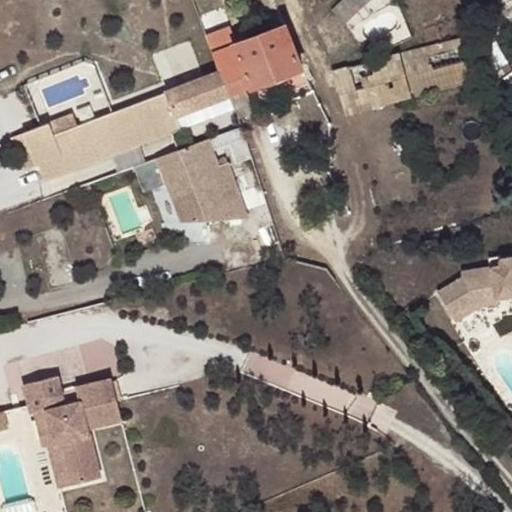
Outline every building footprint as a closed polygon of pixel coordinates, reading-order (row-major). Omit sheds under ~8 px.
[(342,0),(330,12),(342,26),(369,0),(342,0)] [(289,25),(237,43),(239,50),(251,88),(255,87),(305,67),(289,25)] [(475,62),(469,38),(327,76),(333,100),(475,62)] [(108,40),(81,53),(87,65),(114,52),(108,40)] [(233,65),(217,71),(227,96),(251,88),(239,50),(229,53),(233,65)] [(475,62),(333,100),(339,121),(479,84),(475,62)] [(227,96),(217,71),(169,89),(58,135),(51,119),(25,128),(33,145),(18,150),(26,167),(28,167),(35,189),(71,174),(64,153),(176,106),(179,113),(227,96)] [(185,129),(179,113),(176,106),(64,153),(71,174),(185,129)] [(213,147),(161,165),(183,224),(240,223),(251,222),(232,166),(221,170),(213,147)] [(464,278),(439,293),(456,320),(480,306),(498,303),(497,297),(511,294),(511,257),(502,259),(501,256),(490,257),(492,267),(464,272),(464,278)] [(56,380),(23,389),(32,421),(35,420),(47,417),(57,450),(62,449),(74,491),(103,483),(89,433),(123,424),(111,384),(76,393),(80,407),(65,411),(56,380)] [(0,417),(0,435),(8,434),(3,417),(0,417)] [(47,417),(35,420),(45,454),(50,452),(61,494),(74,491),(62,449),(57,450),(47,417)]
